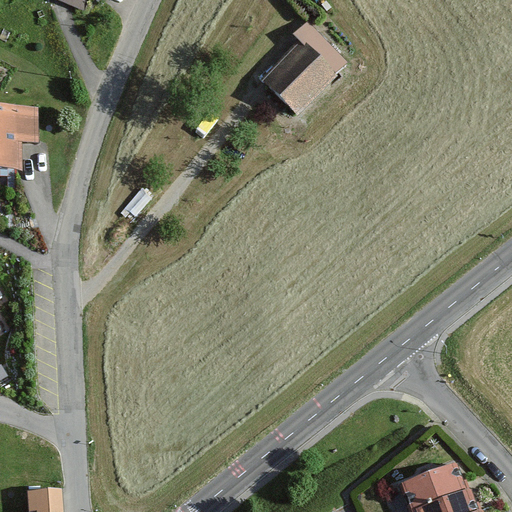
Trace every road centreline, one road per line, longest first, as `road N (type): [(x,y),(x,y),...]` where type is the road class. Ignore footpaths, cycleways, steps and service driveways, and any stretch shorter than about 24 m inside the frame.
road 1 (unclassified): [(148,0),(102,109),(68,236),(85,511)]
road 2 (tertiary): [(400,347),(196,511)]
road 3 (residential): [(400,347),(511,483)]
road 4 (tertiary): [(511,257),(400,347)]
